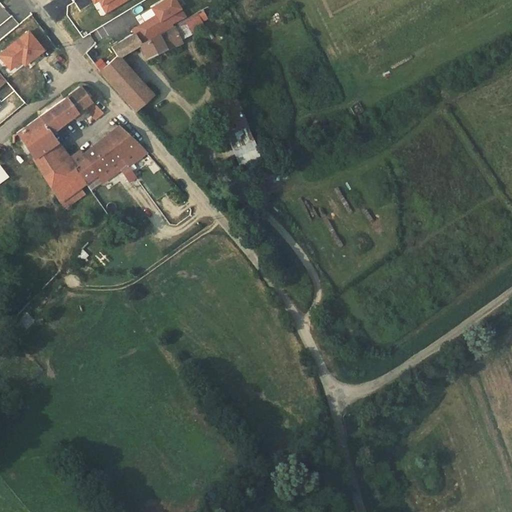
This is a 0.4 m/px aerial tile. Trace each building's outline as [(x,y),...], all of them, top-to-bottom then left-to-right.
[(100,0),(101,1),(108,12),(128,0),(100,0)] [(144,21),(132,29),(134,33),(141,43),(173,24),(172,22),(184,13),(174,0),(158,0),(149,6),(155,13),(157,17),(146,24),(144,21)] [(203,11),(197,14),(201,22),(207,18),(203,11)] [(157,17),(155,13),(144,21),(146,24),(157,17)] [(197,14),(174,26),(179,38),(203,26),(201,22),(197,14)] [(174,26),(141,43),(140,44),(147,57),(180,41),(179,38),(174,26)] [(20,60),(25,57),(28,61),(42,50),(27,32),(0,54),(0,57),(9,69),(20,60)] [(134,33),(111,47),(117,56),(118,57),(119,56),(140,44),(141,43),(134,33)] [(118,57),(117,56),(100,71),(135,110),(153,94),(119,56),(118,57)] [(25,57),(20,60),(24,65),(28,61),(25,57)] [(65,97),(76,112),(80,109),(86,105),(91,101),(89,99),(80,85),(70,93),(68,95),(65,97)] [(76,112),(65,97),(64,98),(38,117),(50,132),(56,128),(57,129),(61,126),(60,124),(72,115),(76,112)] [(235,98),(216,106),(240,166),(259,158),(235,98)] [(91,101),(86,105),(89,108),(89,111),(95,119),(103,112),(91,101)] [(76,112),(72,115),(75,119),(80,118),(82,114),(80,109),(76,112)] [(38,117),(17,132),(33,156),(56,141),(50,132),(38,117)] [(107,135),(122,156),(138,144),(137,143),(118,126),(107,135)] [(107,135),(82,154),(82,155),(85,159),(86,159),(97,174),(115,161),(122,156),(107,135)] [(56,141),(33,156),(44,174),(67,157),(56,141)] [(122,156),(115,161),(120,168),(125,176),(132,171),(128,166),(146,152),(138,144),(122,156)] [(80,150),(68,158),(74,167),(85,159),(82,155),(82,154),(80,150)] [(67,157),(44,174),(61,200),(80,186),(85,183),(74,167),(68,158),(67,157)] [(85,159),(74,167),(85,183),(86,182),(97,174),(86,159),(85,159)] [(154,172),(160,166),(152,159),(147,164),(154,172)] [(115,161),(97,174),(102,181),(120,168),(115,161)] [(0,165),(0,182),(8,176),(0,165)] [(132,171),(125,176),(129,181),(136,176),(132,171)] [(80,186),(61,200),(66,208),(85,194),(80,186)] [(83,262),(90,255),(83,248),(76,256),(83,262)]
